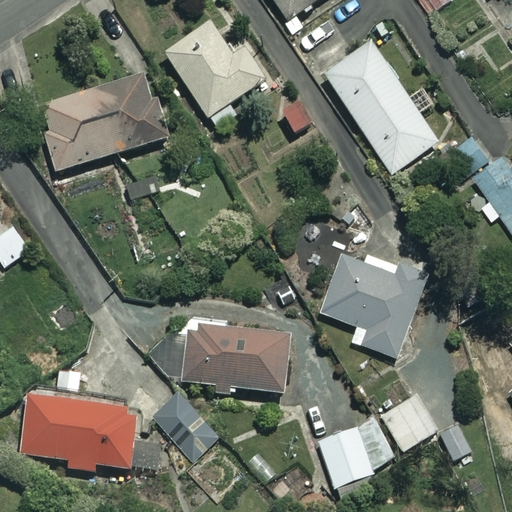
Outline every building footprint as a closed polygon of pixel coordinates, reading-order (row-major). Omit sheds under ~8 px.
[(318,0),(271,0),(286,22),(318,0)] [(452,0),(419,0),(431,15),(452,0)] [(162,57),(214,132),(237,116),(230,106),(263,83),(240,49),(228,57),(207,26),(162,57)] [(437,146),(366,45),(321,77),(392,178),(437,146)] [(161,142),(141,79),(36,112),(56,175),(161,142)] [(311,125),(297,104),(275,117),(289,139),(311,125)] [(511,167),(506,157),(492,166),(472,135),(454,147),(489,203),(482,207),(493,224),(503,218),(511,233),(511,167)] [(29,254),(12,231),(0,240),(0,264),(5,272),(29,254)] [(360,267),(337,259),(318,317),(352,328),(347,345),(393,360),(416,290),(390,281),(393,270),(362,260),(360,267)] [(225,329),(226,319),(184,316),(183,333),(180,330),(147,360),(168,384),(181,372),(180,384),(207,386),(206,395),(230,396),(230,392),(281,395),(285,334),(225,329)] [(179,396),(152,422),(193,466),(220,439),(179,396)] [(435,434),(414,399),(381,419),(403,454),(435,434)] [(137,412),(25,400),(19,456),(68,461),(67,476),(91,478),(92,468),(158,475),(161,446),(133,443),(137,412)] [(395,467),(377,422),(318,446),(336,491),(395,467)] [(472,454),(458,423),(438,432),(452,463),(472,454)]
